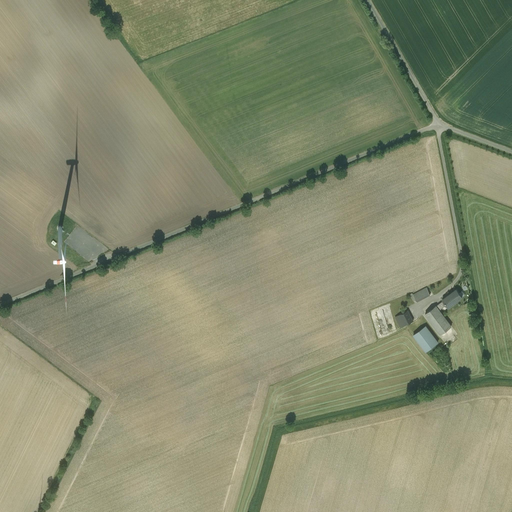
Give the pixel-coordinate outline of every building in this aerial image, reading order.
[(427,288),(413,295),(417,302),(430,295),(427,288)] [(456,289),(443,298),(444,300),(447,303),(450,308),(463,299),(456,289)] [(438,309),(446,304),(447,303),(444,300),(436,306),(438,309)] [(446,304),(438,309),(444,317),(451,312),(446,304)] [(426,313),(441,334),(451,327),(444,317),(438,309),(436,306),(426,313)] [(413,321),(408,310),(400,314),(405,325),(413,321)] [(428,354),(441,344),(429,327),(416,336),(428,354)]
